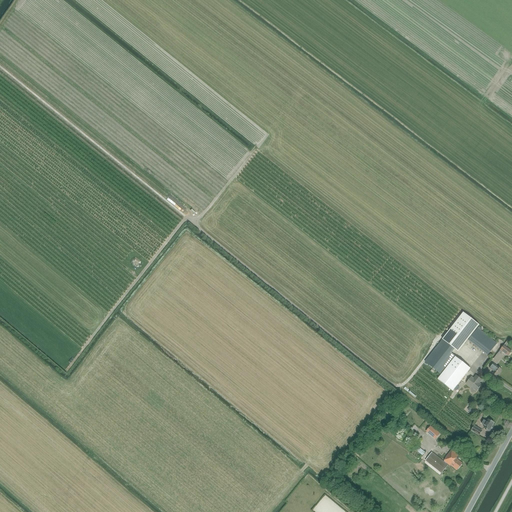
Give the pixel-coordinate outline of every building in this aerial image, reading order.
[(480,325),(464,313),(425,362),(441,375),(438,380),(453,391),(471,369),(451,354),(455,349),(458,352),(480,325)] [(497,343),(478,328),(468,340),(488,355),(497,343)] [(508,356),(511,351),(503,346),(500,350),(508,356)] [(493,373),(497,376),(502,370),(498,366),(498,367),(493,363),(490,368),(494,371),(493,373)] [(479,384),(482,380),(476,376),(474,379),(471,377),(466,383),(477,392),(482,385),(479,384)] [(490,431),(494,423),(488,420),(487,423),(484,421),(482,425),(485,426),(484,428),(490,431)] [(431,426),(427,431),(436,439),(440,434),(431,426)] [(482,431),(478,429),(474,427),(471,432),(479,436),(482,431)] [(458,471),(463,464),(458,460),(460,457),(451,451),(443,461),(451,466),(458,471)] [(442,474),(448,466),(432,453),(425,461),(442,474)]
